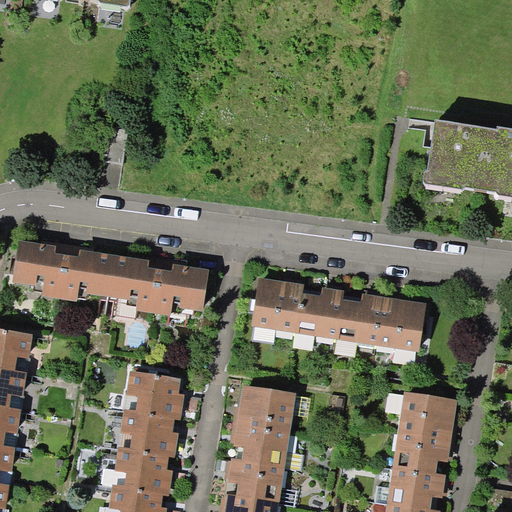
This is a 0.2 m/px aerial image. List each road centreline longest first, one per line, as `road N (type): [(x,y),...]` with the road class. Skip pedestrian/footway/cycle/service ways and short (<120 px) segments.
road 1 (residential): [(236,231),(193,511)]
road 2 (residential): [(236,231),(490,267)]
road 3 (residential): [(490,267),(462,511)]
road 4 (residential): [(0,210),(37,203),(236,231)]
